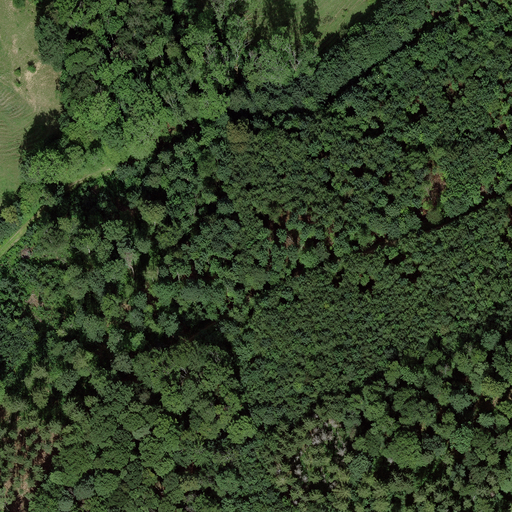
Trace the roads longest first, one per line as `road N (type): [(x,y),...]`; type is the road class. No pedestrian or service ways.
road 1 (track): [(31,511),(67,453),(150,360),(281,283),(462,219),(511,193)]
road 2 (track): [(190,141),(294,119),(378,75),(472,0)]
road 3 (track): [(0,249),(57,199),(113,166),(190,141)]
road 4 (track): [(511,400),(448,451),(401,511)]
